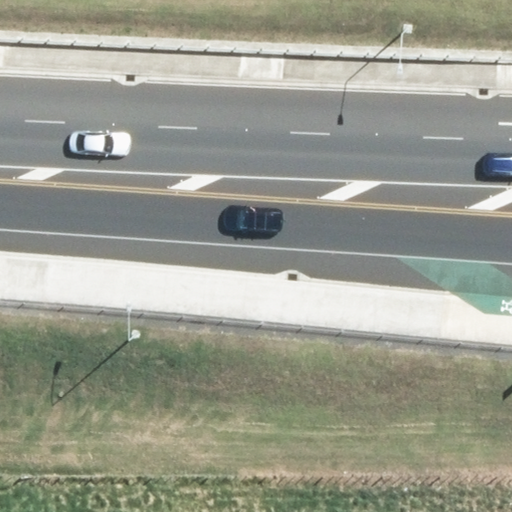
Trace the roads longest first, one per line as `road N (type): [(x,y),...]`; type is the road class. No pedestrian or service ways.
road 1 (primary): [(511,225),(0,202)]
road 2 (primary): [(0,118),(511,139)]
